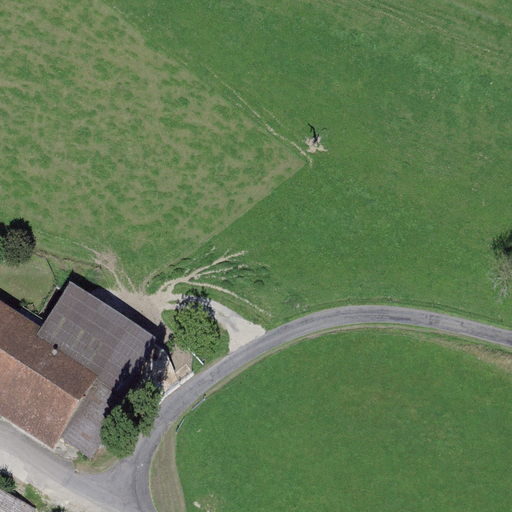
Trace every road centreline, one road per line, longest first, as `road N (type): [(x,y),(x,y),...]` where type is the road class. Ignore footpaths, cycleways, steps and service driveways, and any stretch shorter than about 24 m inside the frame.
road 1 (unclassified): [(511,342),(396,315),(309,325),(190,388),(109,500)]
road 2 (unclassified): [(109,500),(0,434)]
